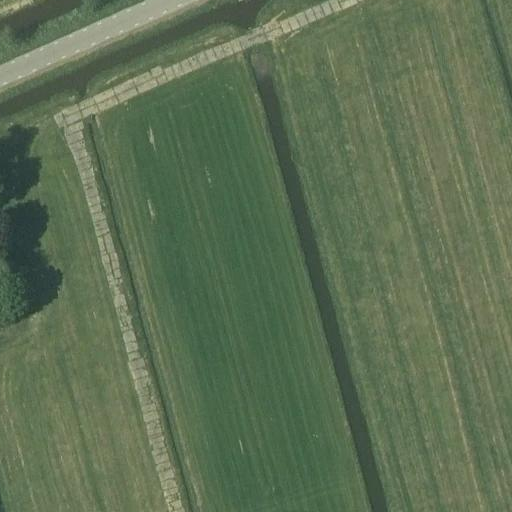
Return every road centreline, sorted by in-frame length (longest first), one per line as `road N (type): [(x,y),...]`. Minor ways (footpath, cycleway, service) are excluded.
road 1 (track): [(176,511),(69,119),(342,0)]
road 2 (unclassified): [(0,77),(174,0)]
